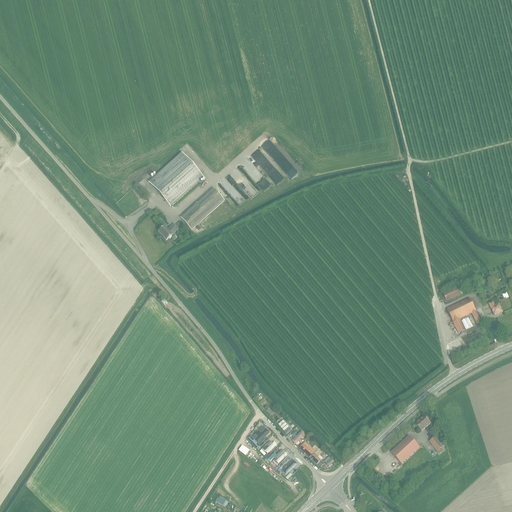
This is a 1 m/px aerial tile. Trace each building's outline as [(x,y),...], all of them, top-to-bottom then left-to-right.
[(296,163),(273,137),(266,143),(289,169),(296,163)] [(262,147),(256,153),(271,171),(278,165),(262,147)] [(204,178),(181,153),(148,182),(170,207),(204,178)] [(247,167),(269,188),(276,181),(253,160),(247,167)] [(280,165),(271,171),(274,175),(283,169),(280,165)] [(234,173),(256,197),(263,191),(241,167),(234,173)] [(283,169),(275,176),(282,183),(290,176),(283,169)] [(237,183),(241,180),(236,174),(232,177),(237,183)] [(234,181),(229,186),(244,202),(249,197),(234,181)] [(214,189),(180,218),(191,230),(224,201),(214,189)] [(164,227),(158,232),(166,241),(169,238),(170,239),(172,237),(171,236),(172,236),(172,235),(170,234),(173,231),(175,232),(178,229),(174,224),(170,227),(170,228),(167,230),(164,227)] [(447,302),(463,294),(459,285),(443,293),(447,302)] [(481,323),(479,318),(469,299),(447,310),(458,334),(465,331),(459,319),(472,313),(477,325),(481,323)] [(489,304),(492,312),(495,316),(502,312),(499,304),(495,306),(493,302),(489,304)] [(415,424),(419,428),(422,432),(430,424),(424,417),(415,424)] [(259,428),(262,422),(259,421),(254,430),(260,433),(262,429),(259,428)] [(283,421),(278,425),(286,434),(291,430),(283,421)] [(292,440),(294,443),(300,436),(302,437),(304,435),(301,431),(292,440)] [(267,436),(265,433),(261,437),(259,434),(253,439),(258,445),(267,436)] [(391,453),(394,457),(402,465),(420,448),(409,437),(391,453)] [(430,442),(438,452),(443,448),(435,438),(430,442)] [(262,450),(267,455),(277,445),(274,443),(272,444),(270,442),(262,450)] [(299,449),(310,459),(319,450),(315,446),(312,449),(309,446),(306,443),(304,445),(303,445),(299,449)] [(324,464),(320,461),(317,458),(323,452),(320,449),(319,450),(310,459),(316,465),(317,464),(320,467),(324,464)] [(287,456),(282,451),(274,459),(274,460),(273,461),(278,465),(287,456)] [(334,462),(331,458),(325,463),(328,467),(334,462)] [(291,464),(289,462),(284,468),(286,470),(285,472),(288,475),(297,465),(294,462),(291,464)] [(220,497),(216,502),(225,507),(228,502),(220,497)]
